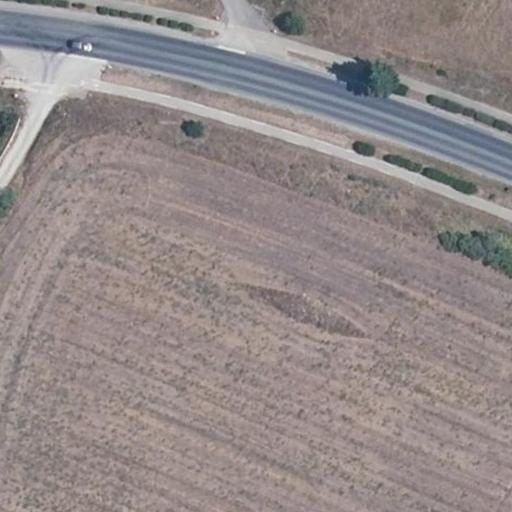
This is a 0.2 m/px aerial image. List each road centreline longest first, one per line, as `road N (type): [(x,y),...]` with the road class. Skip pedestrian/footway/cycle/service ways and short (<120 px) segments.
road 1 (primary): [(511,161),(386,113),(234,70)]
road 2 (primary): [(234,70),(76,34),(0,26)]
road 3 (track): [(0,182),(57,75),(64,33)]
